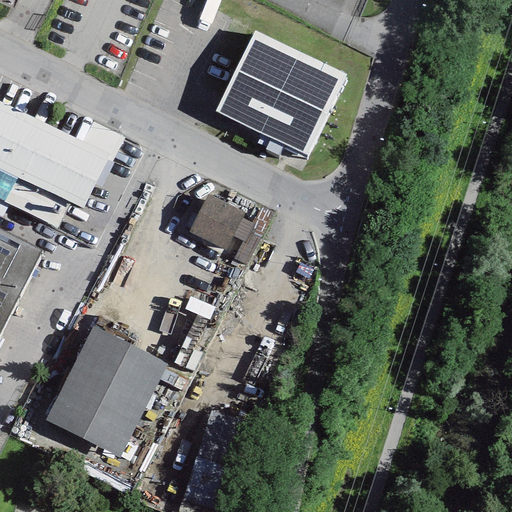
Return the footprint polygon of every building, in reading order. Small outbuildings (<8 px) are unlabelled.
[(16,0),(0,0),(0,2),(13,8),(16,0)] [(345,75),(254,31),(215,112),(307,155),(345,75)] [(82,143),(0,103),(0,168),(83,209),(95,185),(107,160),(109,156),(82,143)] [(93,122),(82,143),(109,156),(107,160),(111,162),(124,137),(93,122)] [(113,163),(111,162),(107,160),(95,185),(101,188),(113,163)] [(244,212),(208,194),(189,232),(225,250),(232,237),(241,218),(244,212)] [(275,213),(260,206),(252,223),(253,224),(250,231),(263,237),(275,213)] [(252,223),(241,218),(232,237),(242,241),(244,243),(249,233),(250,231),(253,224),(252,223)] [(0,333),(42,252),(0,230),(0,333)] [(260,238),(249,233),(244,243),(242,241),(233,259),(247,266),(260,238)] [(167,364),(92,327),(45,420),(120,457),(167,364)] [(227,511),(255,428),(211,413),(178,511),(227,511)]
